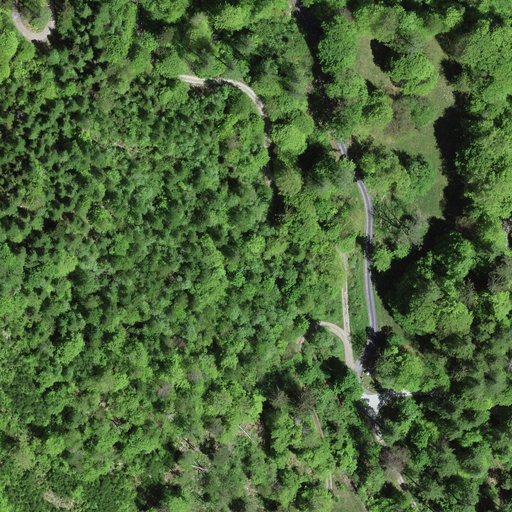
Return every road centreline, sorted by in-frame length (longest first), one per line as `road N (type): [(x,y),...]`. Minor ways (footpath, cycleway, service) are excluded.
road 1 (track): [(297,0),(318,38),(336,131),(369,207),(371,342),(353,373),(416,511)]
road 2 (track): [(353,373),(343,258),(322,226),(272,184),(257,101),(236,84),(184,78),(154,62),(128,0)]
road 3 (track): [(325,511),(329,480),(308,373),(320,362),(347,366)]
road 4 (track): [(511,406),(495,410),(413,391),(364,407)]
